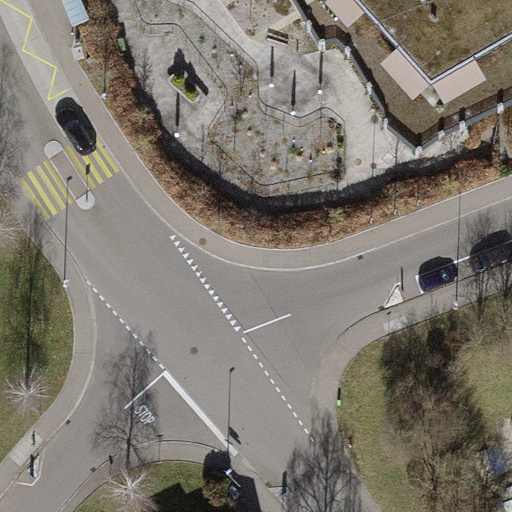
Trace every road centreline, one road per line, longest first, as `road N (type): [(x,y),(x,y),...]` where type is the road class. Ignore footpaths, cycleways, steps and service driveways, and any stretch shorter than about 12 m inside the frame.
road 1 (residential): [(0,38),(70,175),(194,351)]
road 2 (residential): [(511,230),(194,351)]
road 3 (residential): [(194,351),(33,511)]
road 4 (residential): [(194,351),(329,511)]
